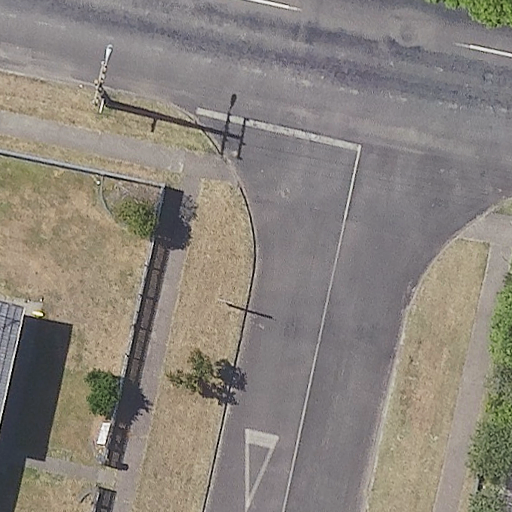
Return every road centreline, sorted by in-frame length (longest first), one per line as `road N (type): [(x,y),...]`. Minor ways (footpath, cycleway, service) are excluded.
road 1 (residential): [(283,511),(385,28)]
road 2 (tertiary): [(254,0),(385,28)]
road 3 (tertiary): [(385,28),(511,57)]
